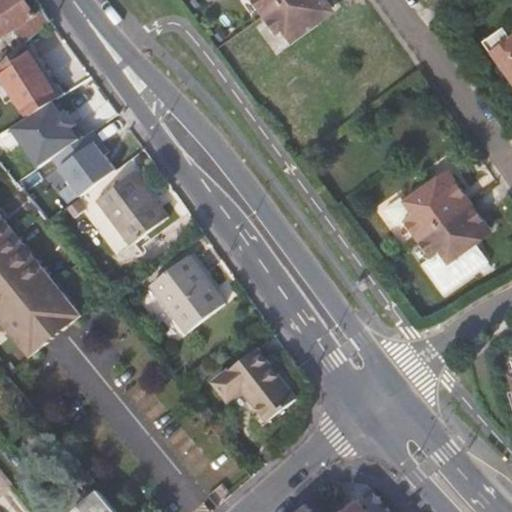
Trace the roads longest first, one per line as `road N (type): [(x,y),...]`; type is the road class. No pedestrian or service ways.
road 1 (tertiary): [(392,382),(214,136),(93,27)]
road 2 (tertiary): [(93,27),(127,93),(362,406)]
road 3 (unknown): [(204,511),(71,357)]
road 4 (residential): [(511,163),(412,0)]
road 5 (tertiary): [(499,511),(392,382)]
road 6 (residential): [(362,406),(244,511)]
road 7 (residential): [(511,296),(392,382)]
road 8 (tertiary): [(362,406),(450,511)]
